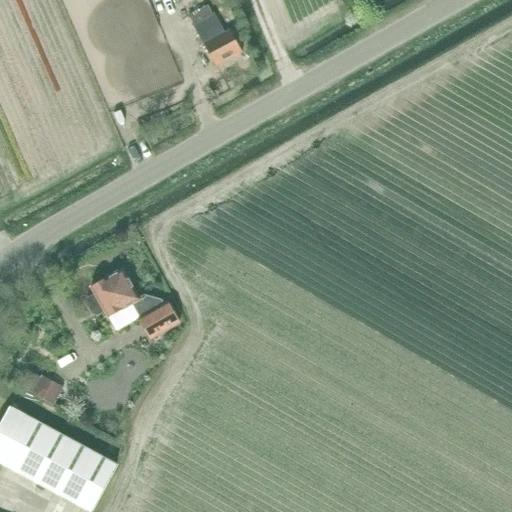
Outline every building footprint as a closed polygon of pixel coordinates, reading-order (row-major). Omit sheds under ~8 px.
[(350,0),(321,0),(315,4),(323,18),(334,12),(340,20),(357,10),(350,0)] [(216,68),(244,53),(231,29),(225,33),(216,14),(193,25),(216,68)] [(0,198),(11,195),(11,193),(0,165),(0,169),(0,168),(0,198)] [(89,300),(87,304),(93,314),(97,315),(104,311),(108,318),(117,333),(138,320),(148,338),(150,340),(180,323),(169,301),(164,304),(162,300),(144,295),(139,297),(123,270),(91,288),(96,296),(89,300)] [(98,361),(84,366),(88,376),(101,372),(98,361)] [(27,374),(19,388),(33,395),(41,381),(27,374)] [(43,380),(34,396),(51,406),(60,390),(43,380)] [(0,463),(89,511),(91,511),(116,465),(9,409),(0,425),(0,463)] [(94,424),(91,431),(112,442),(116,435),(94,424)]
